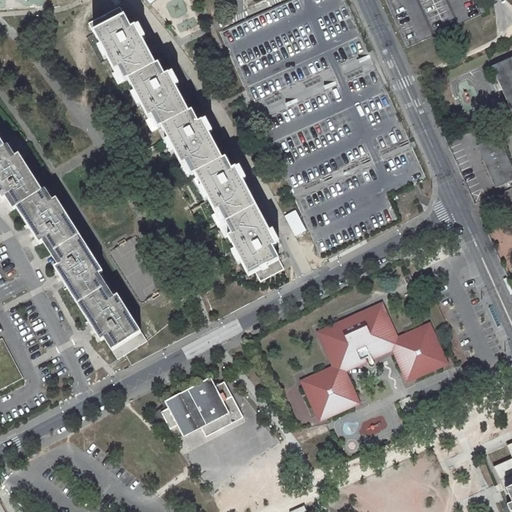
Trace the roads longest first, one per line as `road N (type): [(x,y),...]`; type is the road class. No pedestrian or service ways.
road 1 (unclassified): [(100,404),(460,209)]
road 2 (tertiary): [(460,209),(367,0)]
road 3 (residential): [(100,404),(0,221)]
road 4 (tertiary): [(511,324),(460,209)]
